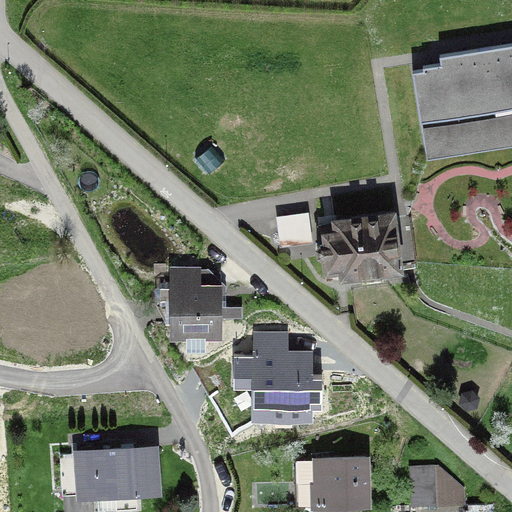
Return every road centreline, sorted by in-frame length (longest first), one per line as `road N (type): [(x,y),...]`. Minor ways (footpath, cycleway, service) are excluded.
road 1 (residential): [(0,48),(511,485)]
road 2 (residential): [(147,365),(0,97)]
road 3 (residential): [(211,511),(200,458),(147,365)]
road 4 (residential): [(147,365),(78,380),(0,375)]
